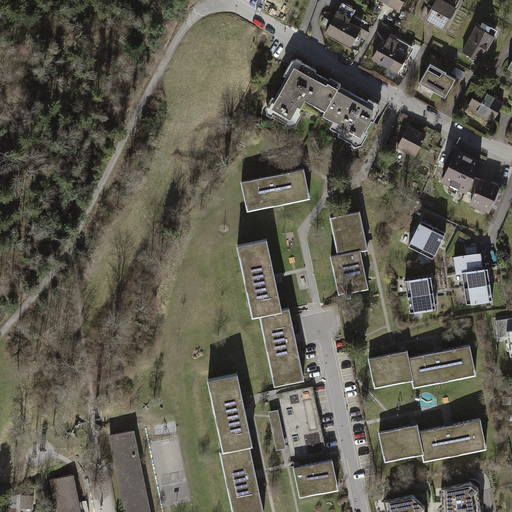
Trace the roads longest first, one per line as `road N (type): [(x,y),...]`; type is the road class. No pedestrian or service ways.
road 1 (track): [(214,0),(182,29),(70,247),(0,336)]
road 2 (residential): [(511,156),(229,0)]
road 3 (residential): [(362,511),(318,320)]
